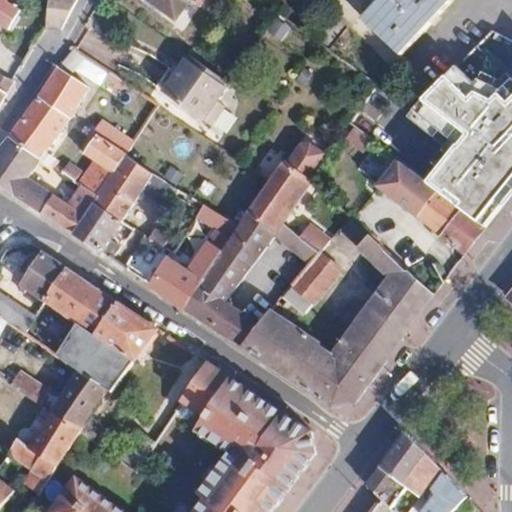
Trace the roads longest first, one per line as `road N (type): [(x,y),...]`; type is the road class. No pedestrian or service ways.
road 1 (residential): [(6,218),(324,423)]
road 2 (residential): [(362,448),(455,333)]
